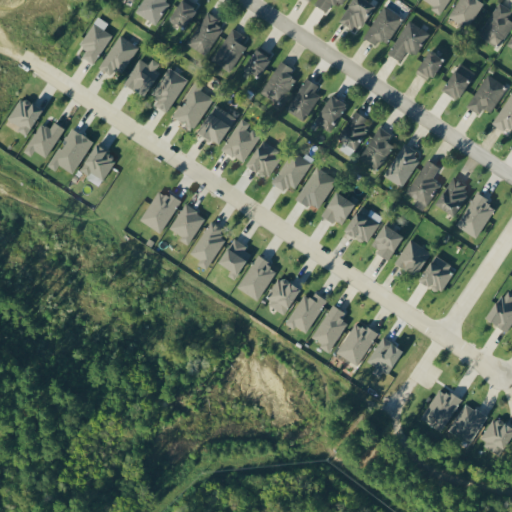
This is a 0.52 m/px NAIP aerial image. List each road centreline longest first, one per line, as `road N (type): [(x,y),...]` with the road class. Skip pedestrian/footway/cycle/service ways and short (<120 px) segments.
road 1 (residential): [(30,55),(505,369)]
road 2 (residential): [(511,175),(253,0)]
road 3 (residential): [(443,328),(511,222)]
